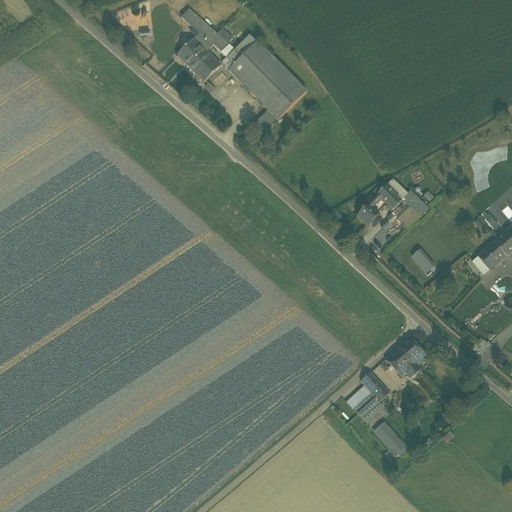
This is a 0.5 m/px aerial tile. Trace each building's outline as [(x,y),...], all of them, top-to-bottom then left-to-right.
[(213,47),(226,60),(235,52),(228,45),(217,35),(188,11),(181,19),(199,34),(213,47)] [(221,30),(217,35),(228,45),(232,40),(221,30)] [(213,47),(199,34),(196,37),(210,49),(213,47)] [(256,44),(250,37),(235,52),(226,60),(222,64),(229,71),(228,72),(268,112),(276,120),(278,122),(306,94),(257,43),(256,44)] [(203,84),(220,67),(194,40),(176,57),(203,84)] [(218,91),(209,83),(204,88),(213,96),(218,91)] [(256,124),(263,132),(276,120),(268,112),(256,124)] [(386,188),(401,202),(402,201),(407,196),(392,181),(386,188)] [(373,194),(377,197),(386,188),(382,185),(373,194)] [(386,188),(377,197),(381,201),(392,212),(401,202),(386,188)] [(410,208),(421,219),(424,215),(428,211),(410,193),(407,196),(402,201),(410,208)] [(434,199),(427,193),(423,198),(429,204),(434,199)] [(377,197),(368,206),(372,210),(381,201),(377,197)] [(501,224),(506,231),(511,226),(511,199),(510,197),(497,208),(507,219),(501,224)] [(379,216),(372,210),(368,206),(357,218),(367,228),(367,229),(379,216)] [(421,219),(410,208),(398,220),(409,231),(421,219)] [(330,216),(338,223),(344,217),(335,210),(330,216)] [(499,227),(489,216),(484,221),(493,232),(499,227)] [(511,228),(478,258),(484,265),(489,272),(508,256),(505,252),(507,251),(504,248),(510,243),(511,245),(511,228)] [(349,229),(344,234),(353,242),(357,237),(349,229)] [(434,268),(420,252),(412,259),(426,275),(434,268)] [(478,270),(484,265),(478,258),(472,263),(478,270)] [(484,265),(478,270),(484,277),(489,272),(484,265)] [(415,365),(417,364),(423,359),(425,357),(409,339),(385,361),(401,378),(407,373),(415,365)] [(420,371),(415,365),(407,373),(411,378),(420,371)] [(364,387),(371,395),(379,404),(389,395),(370,374),(360,383),(364,387)] [(371,395),(364,387),(346,403),(353,411),(371,395)] [(380,404),(379,404),(371,395),(353,411),(362,420),(380,404)] [(382,407),(380,404),(362,420),(364,422),(382,407)] [(405,448),(384,423),(375,431),(391,450),(384,457),(389,462),(405,448)]
